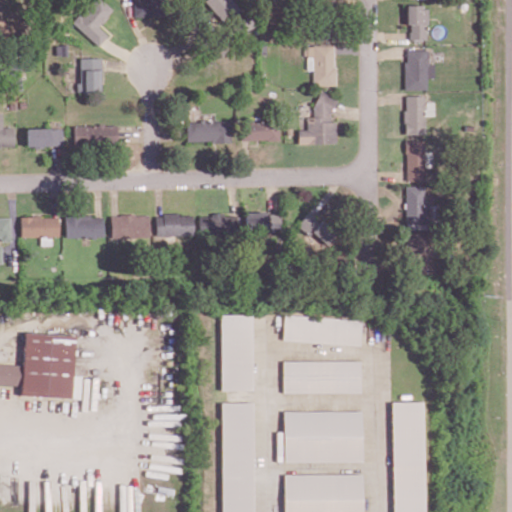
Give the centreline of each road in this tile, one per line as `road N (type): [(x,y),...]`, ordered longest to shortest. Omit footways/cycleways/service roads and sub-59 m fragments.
road 1 (residential): [(0,182),(368,175)]
road 2 (residential): [(367,0),(370,267)]
